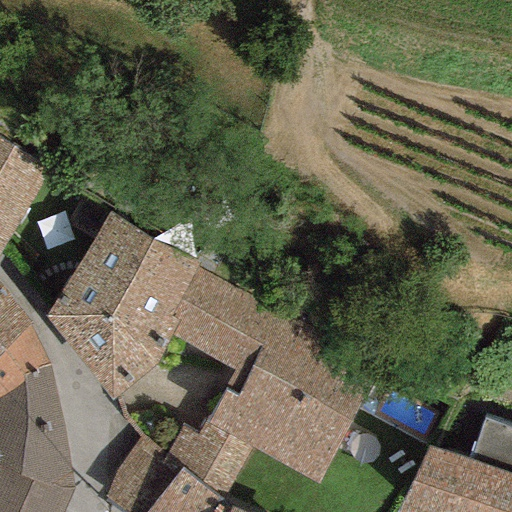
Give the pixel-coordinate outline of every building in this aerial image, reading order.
[(0,253),(43,177),(0,144),(0,253)] [(195,264),(106,214),(44,316),(108,402),(156,366),(170,335),(232,372),(205,422),(250,447),(316,484),(377,363),(192,268),(195,264)] [(27,323),(0,288),(0,396),(48,366),(27,323)] [(63,511),(71,493),(48,366),(0,396),(0,511),(63,511)] [(511,511),(511,427),(480,416),(468,461),(427,445),(397,511),(511,511)] [(239,511),(229,508),(220,502),(250,447),(205,422),(196,435),(180,423),(163,455),(140,437),(120,466),(103,497),(122,511),(239,511)]
